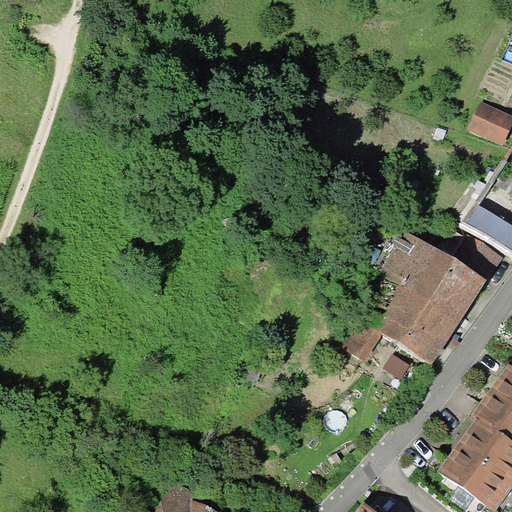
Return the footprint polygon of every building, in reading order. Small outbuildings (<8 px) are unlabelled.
[(469,131),(499,146),(509,125),(480,110),(469,131)] [(380,280),(454,327),(481,286),(477,283),(450,265),(428,251),(427,251),(405,237),(383,271),(385,272),(380,280)] [(466,240),(450,265),(477,283),(492,261),(496,263),(497,261),(466,240)] [(427,368),(454,327),(380,280),(337,349),(357,362),(374,335),(427,368)] [(511,373),(509,372),(499,385),(500,386),(492,398),(511,412),(511,373)] [(260,378),(249,373),(242,389),(253,394),(260,378)] [(511,412),(492,398),(473,422),(511,451),(511,412)] [(503,483),(511,470),(511,451),(473,422),(472,423),(477,426),(467,440),(468,441),(460,452),(503,483)] [(484,509),(503,483),(460,452),(451,464),(450,463),(440,477),(484,509)] [(158,511),(208,511),(205,510),(204,511),(201,511),(167,495),(158,511)]
